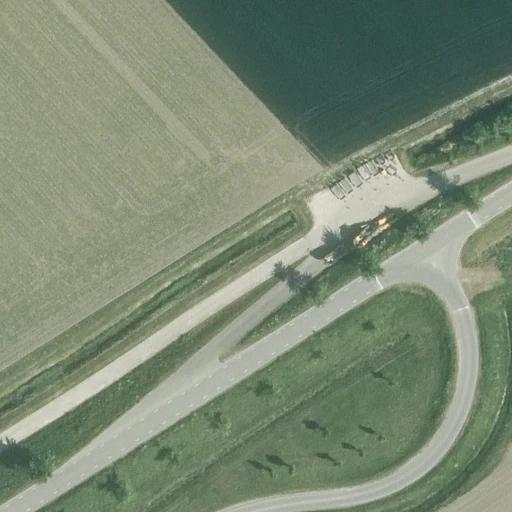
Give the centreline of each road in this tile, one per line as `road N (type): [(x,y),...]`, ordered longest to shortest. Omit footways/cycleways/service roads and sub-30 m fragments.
road 1 (unclassified): [(15,511),(428,252)]
road 2 (unclassified): [(243,511),(376,492),(413,473),(456,428),(472,362),(462,306),(428,252)]
